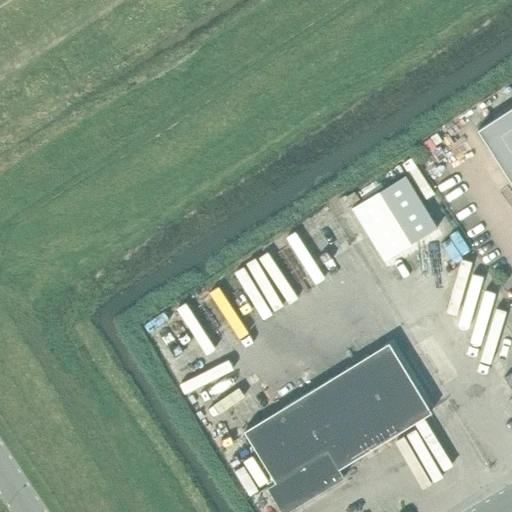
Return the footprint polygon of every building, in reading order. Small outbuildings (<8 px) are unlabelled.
[(511,108),(477,130),(511,184),(511,108)] [(352,208),(385,260),(411,244),(437,228),(406,175),(352,208)] [(245,328),(255,324),(244,297),(234,301),(245,328)] [(271,316),(260,298),(252,303),(263,321),(271,316)] [(280,511),(287,511),(344,477),(339,469),(431,412),(388,343),(244,431),(275,482),(266,487),(280,511)]
